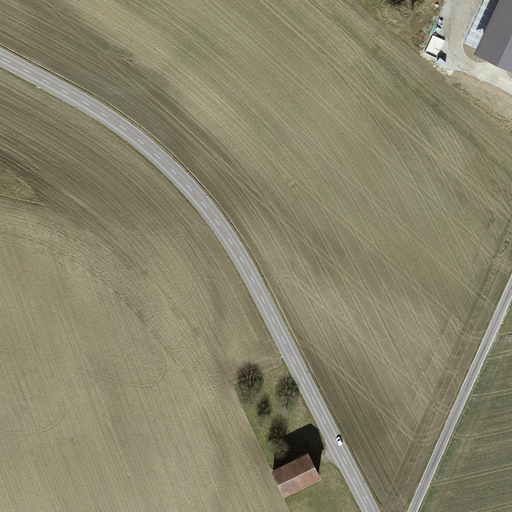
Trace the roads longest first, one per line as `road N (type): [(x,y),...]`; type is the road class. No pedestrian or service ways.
road 1 (tertiary): [(0,59),(131,133),(193,191),(239,255),(374,511)]
road 2 (residential): [(413,511),(511,288)]
